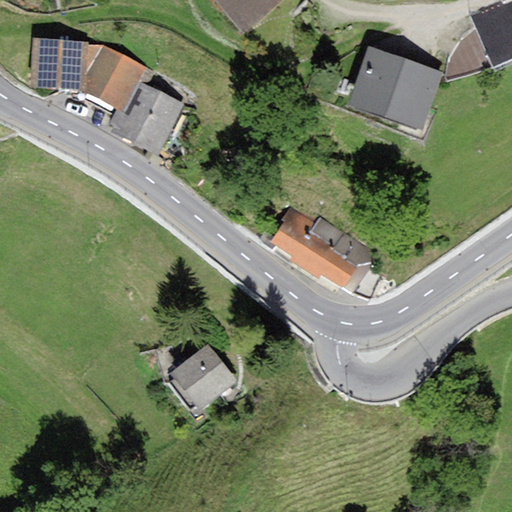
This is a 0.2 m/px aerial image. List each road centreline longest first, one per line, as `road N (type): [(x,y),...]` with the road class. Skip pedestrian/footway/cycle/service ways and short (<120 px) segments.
road 1 (secondary): [(340,322),(306,306),(132,168),(0,94)]
road 2 (tertiary): [(511,296),(369,384),(339,366),(340,322)]
road 3 (secondary): [(511,235),(394,316),(340,322)]
